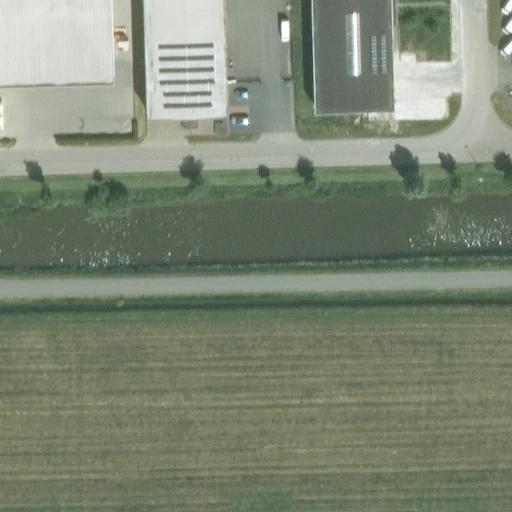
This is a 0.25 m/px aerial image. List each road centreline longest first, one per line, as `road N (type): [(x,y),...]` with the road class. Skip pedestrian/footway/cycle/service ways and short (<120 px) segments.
road 1 (unclassified): [(0,289),(511,279)]
road 2 (unclassified): [(0,164),(477,152)]
road 3 (unclassified): [(477,152),(472,0)]
